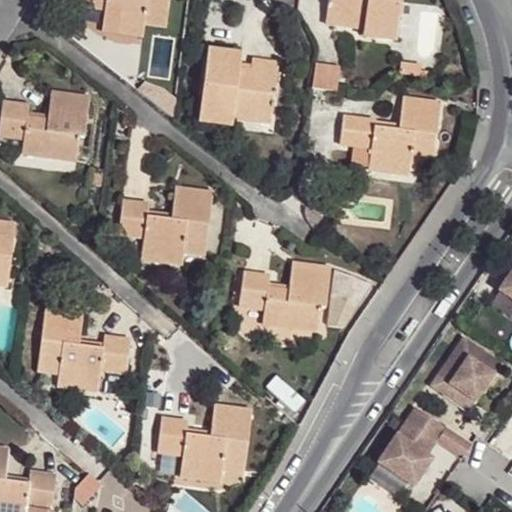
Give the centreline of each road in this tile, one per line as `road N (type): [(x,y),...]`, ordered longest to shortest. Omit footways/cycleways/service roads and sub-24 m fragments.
road 1 (unclassified): [(511,158),(489,166),(362,356),(300,500)]
road 2 (unclassified): [(300,500),(387,391),(511,209)]
